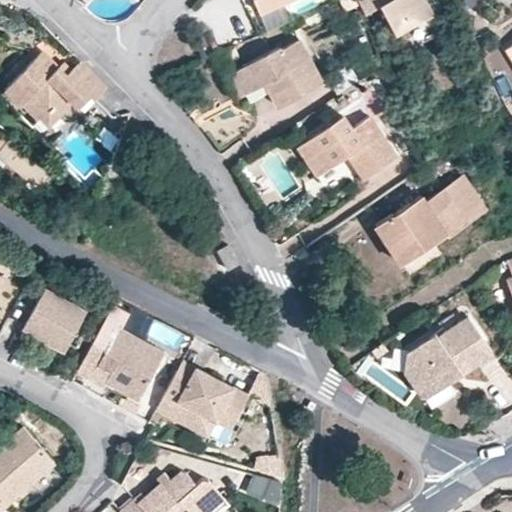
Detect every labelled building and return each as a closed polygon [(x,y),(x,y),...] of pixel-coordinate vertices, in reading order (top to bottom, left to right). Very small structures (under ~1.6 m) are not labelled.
[(286,0),(253,0),(259,12),(286,0)] [(358,4),(356,0),(339,0),(344,11),(358,4)] [(380,5),(377,0),(360,0),(366,12),(380,5)] [(377,0),(380,5),(382,5),(395,33),(433,15),(426,0),(377,0)] [(325,81),(300,37),(281,47),(280,44),(232,70),(244,93),(264,83),(269,93),(276,107),(325,81)] [(73,103),(74,104),(86,91),(90,95),(93,99),(107,86),(80,59),(72,67),(66,72),(59,64),(43,49),(8,84),(24,102),(21,104),(37,120),(39,118),(47,109),(52,113),(67,98),(73,103)] [(382,63),(377,51),(351,66),(358,79),(382,63)] [(72,67),(64,59),(59,64),(66,72),(72,67)] [(358,79),(350,66),(329,78),(336,94),(358,79)] [(244,93),(232,70),(224,74),(236,98),(244,93)] [(24,102),(8,84),(3,89),(19,107),(21,104),(24,102)] [(90,95),(86,91),(74,104),(77,108),(90,95)] [(73,103),(67,98),(52,113),(47,109),(39,118),(50,127),(73,103)] [(369,114),(353,126),(344,114),(297,146),(316,175),(346,154),(362,179),(396,155),(369,114)] [(486,210),(462,174),(426,199),(423,193),(374,224),(401,264),(446,233),(448,236),(486,210)] [(239,262),(229,242),(216,249),(227,270),(239,262)] [(64,351),(86,309),(44,286),(25,322),(38,329),(35,335),(64,351)] [(490,350),(465,312),(434,332),(431,328),(409,344),(402,348),(399,369),(416,393),(422,394),(446,378),(490,350)] [(138,398),(164,350),(118,325),(116,329),(103,321),(84,357),(97,364),(110,371),(105,381),(138,398)] [(35,335),(38,329),(25,322),(21,328),(35,335)] [(385,347),(379,338),(368,346),(375,355),(385,347)] [(409,344),(406,340),(388,352),(399,369),(402,348),(409,344)] [(200,377),(203,370),(182,359),(179,365),(200,377)] [(110,371),(97,364),(92,374),(105,381),(110,371)] [(216,420),(234,387),(203,370),(200,377),(179,365),(156,408),(208,435),(216,420)] [(446,378),(422,394),(430,405),(453,389),(446,378)] [(231,427),(248,395),(234,387),(216,420),(231,427)] [(5,504),(54,460),(23,424),(0,444),(0,510),(6,505),(5,504)] [(180,469),(170,478),(163,484),(160,480),(160,481),(138,501),(134,496),(119,509),(121,511),(207,511),(225,498),(209,479),(202,477),(196,482),(186,472),(180,469)] [(163,484),(170,478),(164,471),(156,478),(160,481),(160,480),(163,484)] [(243,494),(275,501),(280,478),(247,471),(243,494)]
